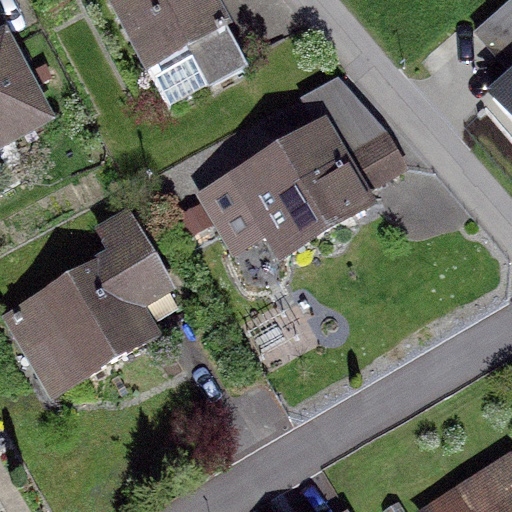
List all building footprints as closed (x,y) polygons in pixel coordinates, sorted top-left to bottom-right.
[(169,109),(244,69),(206,0),(122,0),(113,5),(169,109)] [(0,146),(46,122),(3,41),(0,43),(0,146)] [(511,83),(493,100),(511,121),(511,83)] [(322,133),(205,202),(233,250),(268,229),(283,255),(365,207),(359,196),(403,170),(386,140),(341,165),(322,133)] [(55,397),(152,340),(124,295),(160,274),(126,217),(100,233),(114,259),(9,320),(55,397)] [(511,511),(511,498),(495,509),(479,483),(432,511),(511,511)]
